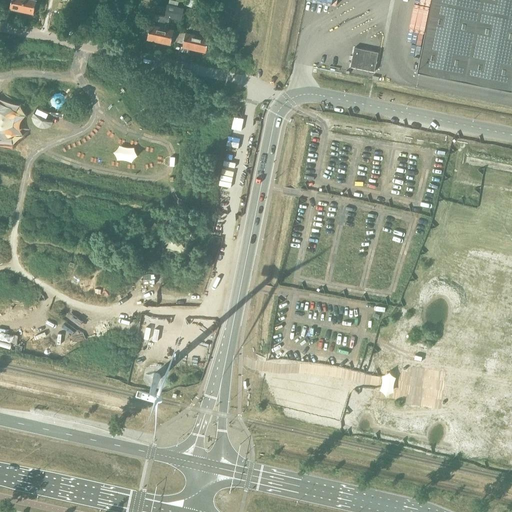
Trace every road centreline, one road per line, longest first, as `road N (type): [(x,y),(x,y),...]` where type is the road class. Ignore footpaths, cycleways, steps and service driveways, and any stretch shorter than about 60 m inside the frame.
road 1 (unclassified): [(205,466),(283,103)]
road 2 (unclassified): [(283,103),(257,83),(0,25)]
road 3 (track): [(206,267),(193,296),(141,294),(116,309),(92,309),(14,266),(0,268)]
road 4 (unclassified): [(511,134),(320,95),(283,103)]
road 5 (track): [(14,266),(15,217),(30,161),(84,130),(96,114),(77,75)]
road 6 (primary): [(205,466),(0,418)]
road 7 (primary): [(410,511),(205,466)]
road 8 (primary): [(0,473),(171,511)]
